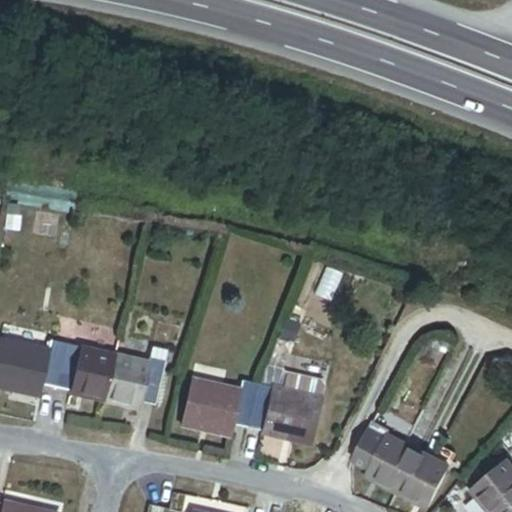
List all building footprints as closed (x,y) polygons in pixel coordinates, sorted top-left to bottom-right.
[(0,341),(0,342),(0,388),(9,390),(10,388),(39,394),(41,385),(48,351),(0,341)] [(65,344),(50,341),(48,351),(41,385),(56,388),(65,344)] [(80,348),(65,344),(56,388),(70,391),(80,348)] [(104,402),(114,355),(80,348),(70,391),(70,394),(104,402)] [(149,362),(114,355),(104,402),(139,409),(140,401),(149,362)] [(155,404),(164,360),(150,357),(149,362),(140,401),(155,404)] [(264,364),(260,383),(272,386),(278,388),(283,368),(264,364)] [(241,391),(194,379),(183,426),(203,431),(204,428),(231,434),(233,425),(241,391)] [(247,428),(258,383),(244,379),(241,391),(233,425),(247,428)] [(272,386),(260,383),(258,383),(247,428),(261,431),(272,386)] [(278,388),(272,386),(261,431),(289,438),(289,440),(309,445),(321,398),(278,388)] [(370,430),(354,463),(371,471),(387,438),(370,430)] [(387,438),(371,471),(367,479),(397,494),(417,452),(387,438)] [(448,467),(417,452),(397,494),(428,509),(448,467)] [(490,511),(501,511),(511,503),(511,466),(508,462),(473,491),(490,511)] [(2,503),(0,511),(35,511),(36,511),(2,503)] [(511,511),(511,503),(501,511),(511,511)]
